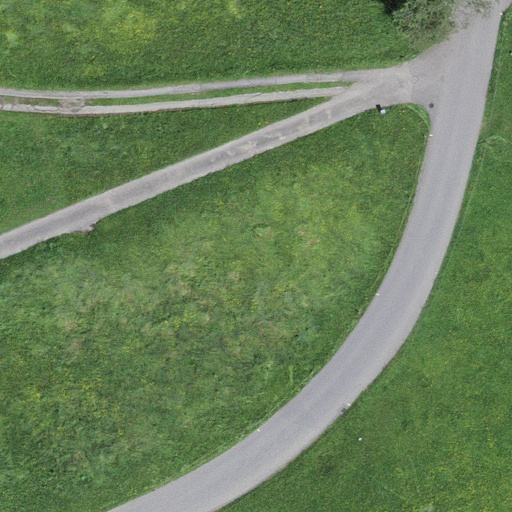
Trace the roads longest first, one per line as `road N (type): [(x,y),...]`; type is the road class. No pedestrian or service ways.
road 1 (unclassified): [(487,0),(424,251),(387,326),(336,392),(163,511)]
road 2 (track): [(472,67),(0,260)]
road 3 (track): [(472,67),(141,102),(0,98)]
